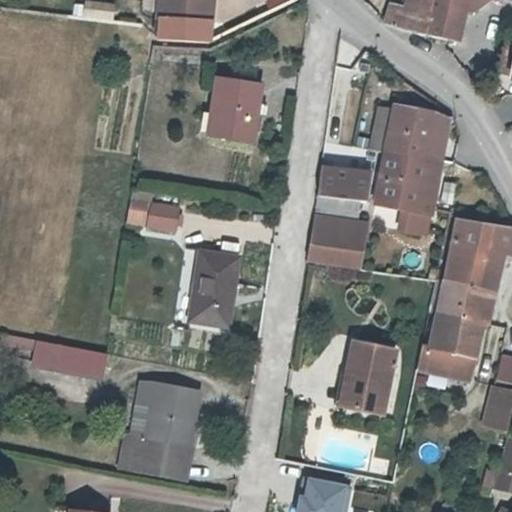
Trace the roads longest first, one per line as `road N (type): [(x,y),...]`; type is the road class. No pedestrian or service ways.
road 1 (residential): [(254,511),(328,0)]
road 2 (tertiary): [(511,177),(480,115),(440,67),(386,42),(334,0)]
